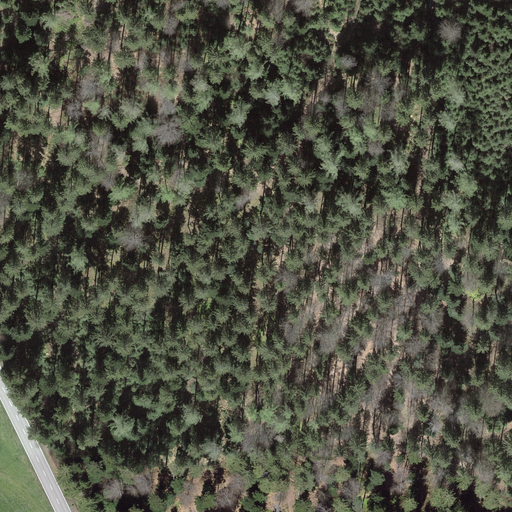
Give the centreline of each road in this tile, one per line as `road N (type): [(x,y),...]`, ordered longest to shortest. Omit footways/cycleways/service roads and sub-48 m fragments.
road 1 (track): [(292,511),(292,164),(303,122),(364,0)]
road 2 (tertiary): [(63,511),(0,382)]
